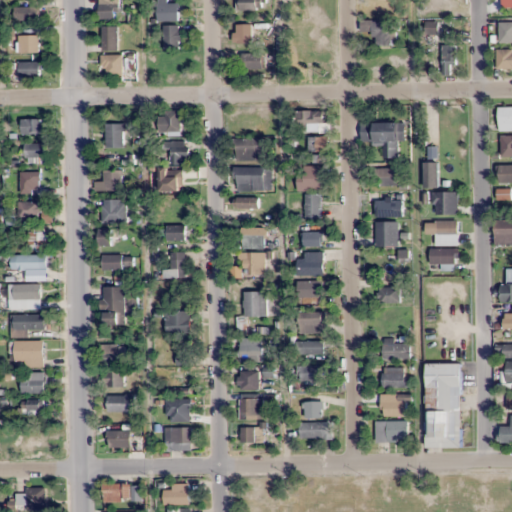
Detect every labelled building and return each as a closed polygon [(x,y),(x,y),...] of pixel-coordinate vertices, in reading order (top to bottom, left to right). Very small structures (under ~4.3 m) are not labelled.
[(115,19),(115,0),(98,0),(99,19),(115,19)] [(179,20),(179,3),(168,3),(168,0),(157,0),(157,20),(179,20)] [(239,0),(240,10),(261,9),(260,0),(239,0)] [(14,6),(14,19),(38,19),(38,6),(14,6)] [(316,60),(316,19),(297,19),(297,60),(316,60)] [(373,31),(373,45),(395,45),(395,21),(362,21),(362,31),(373,31)] [(254,23),(236,23),(236,41),(254,41),(254,23)] [(511,24),(502,24),(502,42),(511,42),(511,24)] [(179,25),(164,25),(164,47),(179,47),(179,25)] [(118,26),(102,26),(102,71),(124,70),(124,57),(127,57),(127,53),(118,53),(118,26)] [(39,35),(19,35),(19,52),(39,52),(39,35)] [(442,73),(453,73),(453,45),(442,45),(442,73)] [(511,48),(500,49),(500,70),(511,70),(511,48)] [(265,52),(242,52),(242,69),(265,69),(265,52)] [(18,62),(18,76),(41,76),(41,62),(18,62)] [(499,126),(511,125),(511,107),(499,107),(499,126)] [(296,125),(323,125),(323,111),(296,111),(296,125)] [(182,112),(159,112),(159,134),(182,134),(182,112)] [(235,132),(255,132),(255,117),(235,117),(235,132)] [(22,119),(22,132),(43,132),(43,119),(22,119)] [(362,143),(383,143),(384,157),(399,157),(399,141),(405,141),(405,122),(362,122),(362,143)] [(106,148),(124,148),(124,123),(106,123),(106,148)] [(511,134),(498,135),(498,159),(511,158),(511,134)] [(309,152),(324,152),(324,137),(309,137),(309,152)] [(236,160),(266,160),(266,138),(236,138),(236,160)] [(170,163),(188,163),(188,141),(170,141),(170,163)] [(47,143),(25,143),(25,157),(47,157),(47,143)] [(424,187),(438,187),(438,161),(424,161),(424,187)] [(511,165),(499,165),(499,182),(511,182),(511,165)] [(298,190),(322,190),(322,166),(298,166),(298,190)] [(234,168),(234,190),(273,190),(273,168),(234,168)] [(398,186),(398,168),(378,168),(378,186),(398,186)] [(124,170),(104,170),(104,181),(94,181),(94,191),(124,191),(124,170)] [(160,192),(182,192),(182,170),(160,170),(160,192)] [(45,186),(45,171),(17,171),(17,186),(45,186)] [(437,214),(458,214),(458,192),(437,192),(437,214)] [(305,218),(322,218),(322,194),(305,194),(305,218)] [(46,218),(46,197),(24,197),(25,219),(46,218)] [(182,220),(182,198),(168,198),(168,204),(159,204),(159,220),(182,220)] [(102,223),(126,223),(126,199),(102,199),(102,223)] [(403,217),(403,199),(376,199),(376,217),(403,217)] [(436,245),(458,245),(458,220),(436,220),(436,245)] [(511,243),(511,220),(494,220),(494,244),(511,243)] [(376,246),(398,246),(398,222),(376,222),(376,246)] [(166,241),(186,241),(186,226),(166,226),(166,241)] [(46,251),(46,228),(28,228),(28,251),(46,251)] [(266,228),(242,228),(242,248),(266,248),(266,228)] [(113,246),(113,229),(99,229),(99,246),(113,246)] [(321,246),(321,231),(304,231),(304,246),(321,246)] [(430,264),(458,264),(458,249),(430,249),(430,264)] [(170,278),(187,278),(187,252),(170,252),(170,278)] [(299,258),(299,275),(324,275),(324,252),(305,252),(305,258),(299,258)] [(266,274),(266,253),(241,253),(241,274),(266,274)] [(17,269),(44,269),(44,255),(17,255),(17,269)] [(133,269),(133,256),(102,256),(102,269),(133,269)] [(511,301),(511,268),(505,268),(505,284),(500,284),(500,301),(511,301)] [(322,281),(299,281),(299,298),(322,298),(322,281)] [(41,284),(9,284),(9,309),(41,309),(41,284)] [(103,287),(103,325),(126,325),(126,287),(103,287)] [(400,303),(400,287),(379,287),(380,303),(400,303)] [(267,291),(245,291),(245,316),(267,316),(267,291)] [(166,311),(166,333),(190,333),(190,311),(166,311)] [(325,333),(325,312),(299,312),(299,333),(325,333)] [(11,315),(11,337),(31,337),(31,330),(47,330),(47,315),(11,315)] [(240,361),(263,361),(263,338),(240,338),(240,361)] [(411,359),(411,342),(395,342),(395,338),(383,338),(383,359),(411,359)] [(44,341),(14,341),(14,360),(44,360),(44,341)] [(297,341),(297,354),(325,354),(325,341),(297,341)] [(511,344),(503,344),(503,358),(511,357),(511,344)] [(461,364),(426,364),(426,447),(461,447),(461,364)] [(321,365),(299,365),(299,381),(321,381),(321,365)] [(382,387),(406,387),(406,368),(382,368),(382,387)] [(123,392),(123,369),(107,369),(106,392),(123,392)] [(45,372),(30,372),(30,378),(21,378),(21,393),(45,393),(45,372)] [(259,390),(260,373),(240,372),(239,389),(259,390)] [(134,412),(134,396),(107,396),(107,412),(134,412)] [(255,398),(239,398),(239,413),(255,413),(255,398)] [(191,399),(167,399),(167,421),(191,421),(191,399)] [(385,400),(385,417),(406,417),(407,400),(385,400)] [(25,401),(25,411),(42,411),(42,401),(25,401)] [(326,401),(304,401),(304,419),(326,419),(326,401)] [(511,415),(511,426),(500,426),(500,442),(511,442),(511,415)] [(408,421),(376,421),(376,442),(408,442),(408,421)] [(327,423),(300,423),(300,437),(327,437),(327,423)] [(241,444),(264,444),(264,426),(241,426),(241,444)] [(192,427),(165,427),(165,447),(192,447),(192,427)] [(108,430),(108,447),(131,447),(131,430),(108,430)] [(132,483),(103,483),(103,501),(132,501),(132,483)] [(190,483),(173,483),(173,490),(164,490),(164,505),(190,505),(190,483)] [(25,504),(25,510),(47,510),(47,489),(27,489),(27,495),(18,495),(18,504),(25,504)]
